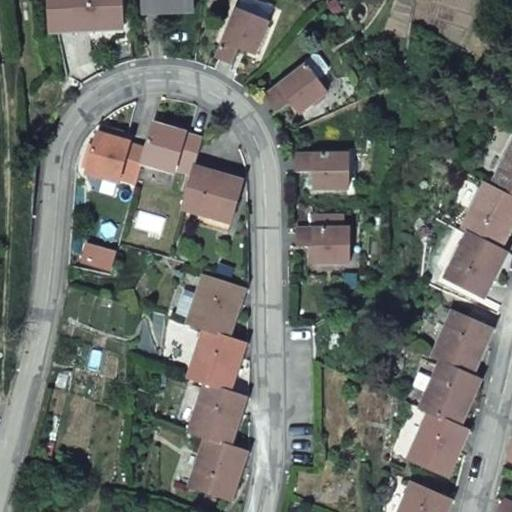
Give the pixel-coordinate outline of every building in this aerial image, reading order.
[(73,25),(72,0),(55,0),(57,31),(74,31),(73,25)] [(72,0),(73,25),(92,24),(92,30),(110,29),(110,24),(123,23),(122,0),(72,0)] [(161,7),(161,14),(179,13),(179,6),(194,5),(193,0),(142,0),(143,7),(161,7)] [(248,0),(239,0),(236,9),(268,23),(273,10),(248,0)] [(268,23),(236,9),(216,57),(233,63),(240,47),(256,53),(268,23)] [(304,62),(307,65),(318,80),(326,73),(328,68),(319,56),(313,55),(304,62)] [(307,65),(266,95),(277,109),(290,99),(301,113),(327,93),(318,80),(307,65)] [(154,123),(148,147),(143,164),(175,175),(176,171),(192,177),(194,170),(196,164),(204,139),(154,123)] [(143,164),(148,147),(132,143),(132,142),(98,131),(86,173),(104,179),(105,175),(137,185),(143,164)] [(509,157),(494,187),(511,196),(511,141),(506,155),(509,157)] [(316,189),(350,189),(350,154),(297,154),(297,171),(316,171),(316,189)] [(210,169),(196,164),(194,170),(208,175),(210,169)] [(194,170),(192,177),(183,206),(216,217),(215,219),(231,224),(243,185),(228,180),(229,175),(210,169),(208,175),(194,170)] [(465,230),(468,231),(497,246),(505,231),(511,234),(511,231),(511,196),(494,187),(484,182),(476,198),(479,201),(465,230)] [(298,206),(298,228),(298,246),(316,245),(317,263),(350,263),(350,228),(342,228),(310,228),(310,215),(311,206),(298,206)] [(310,215),(310,228),(342,228),(342,215),(310,215)] [(447,279),(480,295),(488,279),(494,282),(502,267),(496,264),(503,249),(497,246),(468,231),(460,247),(463,248),(447,279)] [(505,231),(497,246),(503,249),(511,234),(505,231)] [(207,329),(224,335),(229,319),(235,322),(241,305),(235,303),(240,287),(206,276),(196,306),(192,305),(186,322),(207,329)] [(488,279),(480,295),(486,298),(494,282),(488,279)] [(235,303),(241,305),(246,289),(240,287),(235,303)] [(481,360),(488,344),(482,341),(488,327),(455,311),(442,340),(439,339),(431,356),(444,362),(469,373),(475,357),(481,360)] [(488,344),(494,329),(488,327),(482,341),(488,344)] [(242,341),(224,335),(207,329),(197,362),(193,361),(188,377),(208,384),(225,390),(231,372),(237,374),(242,359),(237,357),(242,341)] [(248,343),(242,341),(237,357),(242,359),(248,343)] [(469,373),(444,362),(431,391),(427,390),(420,407),(431,412),(456,423),(462,410),(468,412),(475,395),(470,393),(477,376),(469,373)] [(482,378),(477,376),(470,393),(475,395),(482,378)] [(225,390),(208,384),(197,414),(194,413),(188,431),(208,438),(226,444),(232,428),(237,430),(242,414),(237,412),(242,395),(225,390)] [(248,397),(242,395),(237,412),(242,414),(248,397)] [(456,423),(431,412),(417,443),(414,442),(407,458),(443,474),(450,459),(457,462),(463,446),(456,443),(464,427),(456,423)] [(470,430),(464,427),(456,443),(463,446),(470,430)] [(226,444),(208,438),(198,469),(195,468),(189,487),(227,499),(233,483),(238,485),(243,469),(238,467),(243,450),(226,444)] [(249,452),(243,450),(238,467),(243,469),(249,452)] [(440,511),(447,498),(414,483),(402,511),(397,510),(396,511),(440,511)] [(511,511),(511,485),(500,511),(511,511)] [(447,511),(453,500),(447,498),(440,511),(447,511)]
